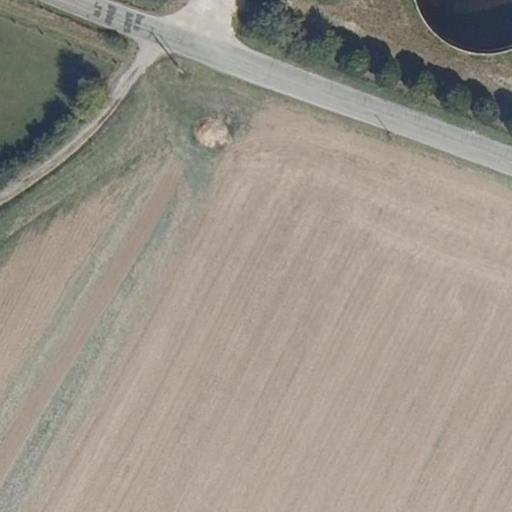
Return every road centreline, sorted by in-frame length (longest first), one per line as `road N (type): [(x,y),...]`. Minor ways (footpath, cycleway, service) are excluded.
road 1 (tertiary): [(75,0),(511,161)]
road 2 (track): [(161,33),(117,97),(57,157),(0,195)]
